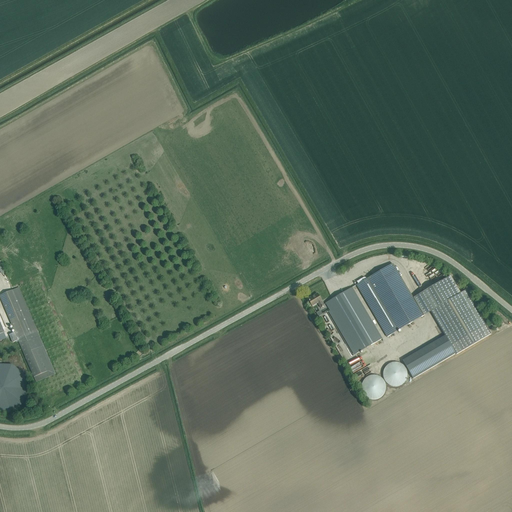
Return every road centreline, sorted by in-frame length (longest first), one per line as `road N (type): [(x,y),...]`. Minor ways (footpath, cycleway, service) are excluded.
road 1 (unclassified): [(511,310),(423,248),(368,247),(48,421),(0,425)]
road 2 (unknown): [(329,265),(339,278),(400,260),(431,315),(428,329),(365,363)]
